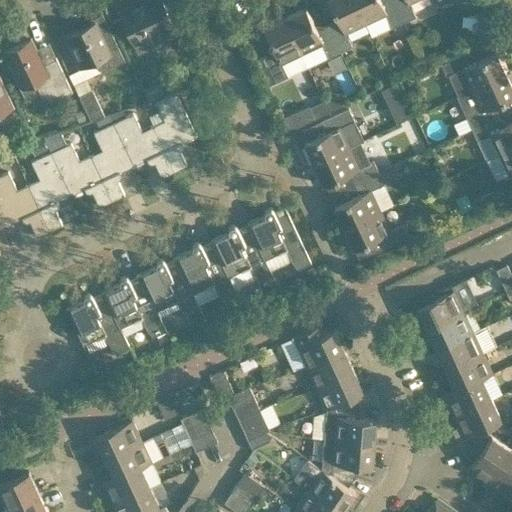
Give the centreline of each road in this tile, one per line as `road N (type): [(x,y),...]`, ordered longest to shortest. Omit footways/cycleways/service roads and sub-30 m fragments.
road 1 (residential): [(367,511),(399,451),(396,397),(371,344),(379,308),(511,244)]
road 2 (residential): [(18,372),(14,306),(28,248),(214,167),(227,136)]
road 3 (residential): [(321,246),(261,149),(227,136)]
road 4 (residential): [(227,136),(233,100),(193,0)]
